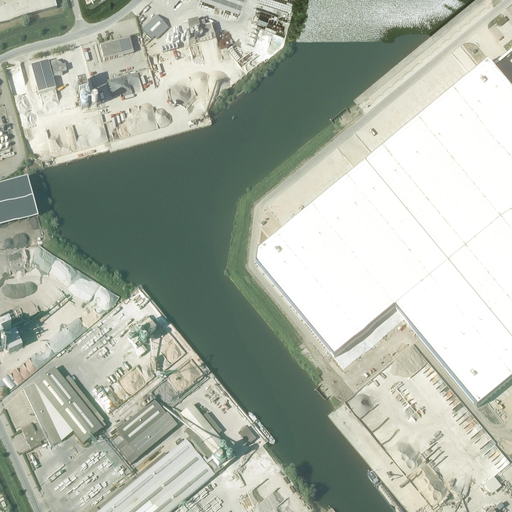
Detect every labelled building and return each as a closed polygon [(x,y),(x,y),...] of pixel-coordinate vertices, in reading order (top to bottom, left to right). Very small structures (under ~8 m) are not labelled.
[(37,0),(31,0),(21,3),(25,18),(41,13),(37,0)] [(54,0),(37,0),(41,13),(57,9),(54,0)] [(245,14),(248,0),(205,0),(205,2),(245,14)] [(257,7),(290,15),(292,7),(294,7),(296,0),(260,0),(260,2),(257,7)] [(21,3),(5,7),(9,22),(25,18),(21,3)] [(139,14),(146,21),(155,12),(148,5),(139,14)] [(5,7),(0,8),(0,24),(9,22),(5,7)] [(155,54),(196,46),(200,43),(200,40),(203,37),(217,35),(215,25),(209,26),(208,22),(204,23),(202,21),(193,22),(193,26),(186,27),(187,32),(197,37),(196,40),(192,40),(191,43),(188,41),(186,43),(178,34),(176,27),(177,27),(156,17),(143,29),(153,39),(157,38),(159,39),(161,50),(154,51),(155,54)] [(133,54),(129,39),(100,46),(104,62),(133,54)] [(511,51),(493,68),(488,62),(258,253),(256,264),(344,370),(404,320),(477,409),(511,380),(511,51)] [(44,116),(62,112),(52,78),(62,76),(61,73),(66,71),(65,66),(62,66),(61,65),(58,63),(56,63),(56,62),(49,64),(48,62),(31,67),(44,116)] [(127,76),(107,80),(112,98),(120,96),(119,90),(120,90),(118,82),(128,79),(127,76)] [(79,95),(87,92),(84,83),(76,85),(79,95)] [(132,337),(127,341),(136,352),(135,352),(139,357),(146,351),(138,342),(144,337),(146,339),(155,331),(148,323),(148,322),(145,319),(129,332),(132,337)] [(38,424),(21,432),(31,451),(47,443),(48,443),(51,448),(61,443),(73,434),(84,447),(85,448),(90,445),(89,444),(88,443),(91,440),(93,442),(97,439),(95,436),(98,434),(99,435),(100,436),(104,433),(103,432),(102,430),(106,427),(102,423),(103,422),(68,378),(67,379),(64,381),(57,373),(54,370),(34,386),(24,391),(39,423),(38,424)] [(406,388),(414,381),(406,372),(398,380),(406,388)] [(12,375),(3,380),(10,391),(19,386),(12,375)] [(393,401),(388,403),(390,407),(392,406),(394,411),(399,409),(397,405),(395,406),(393,401)] [(124,442),(116,448),(130,466),(177,428),(167,415),(165,417),(153,402),(116,432),(124,442)] [(185,442),(99,511),(171,511),(214,477),(236,459),(192,406),(180,416),(195,434),(185,442)] [(328,415),(335,425),(362,425),(359,421),(352,421),(354,419),(352,416),(351,417),(348,417),(348,414),(351,414),(347,408),(338,408),(328,415)]
